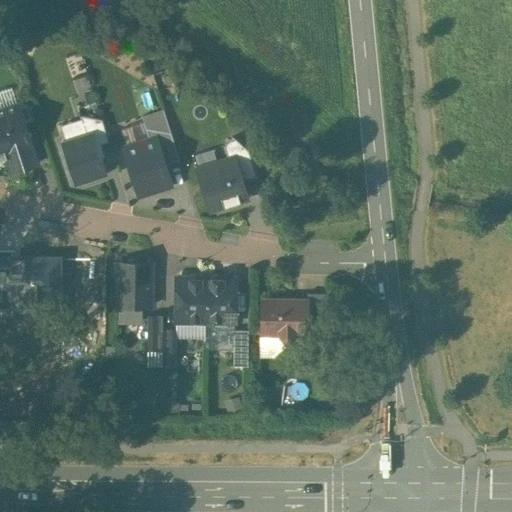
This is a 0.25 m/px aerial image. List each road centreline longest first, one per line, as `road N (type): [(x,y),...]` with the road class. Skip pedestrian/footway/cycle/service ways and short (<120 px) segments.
road 1 (secondary): [(406,490),(0,484)]
road 2 (residential): [(0,201),(387,273)]
road 3 (secondary): [(359,0),(387,273)]
road 4 (secondary): [(387,273),(406,490)]
